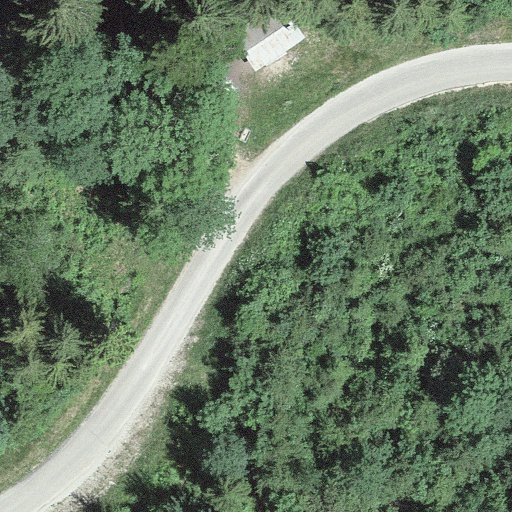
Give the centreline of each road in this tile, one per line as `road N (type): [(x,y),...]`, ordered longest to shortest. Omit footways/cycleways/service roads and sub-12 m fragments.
road 1 (unclassified): [(23,511),(111,429),(266,177),(320,134),(424,75),(511,65)]
road 2 (track): [(261,511),(190,302)]
